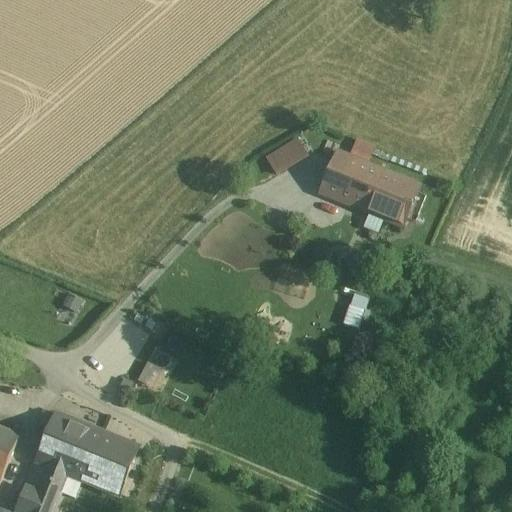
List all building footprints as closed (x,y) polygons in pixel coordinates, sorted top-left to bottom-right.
[(299,138),(267,158),(279,177),(311,157),(299,138)] [(357,141),(355,151),(373,155),(375,144),(357,141)] [(402,234),(420,188),(334,155),(316,201),(402,234)] [(346,261),(360,285),(376,275),(362,251),(346,261)] [(355,296),(349,321),(363,325),(369,299),(355,296)] [(155,389),(163,370),(148,364),(141,384),(155,389)] [(137,448),(50,416),(31,468),(44,473),(36,496),(23,491),(15,511),(57,511),(62,500),(76,505),(82,487),(118,500),(137,448)] [(0,492),(18,444),(0,436),(0,492)]
